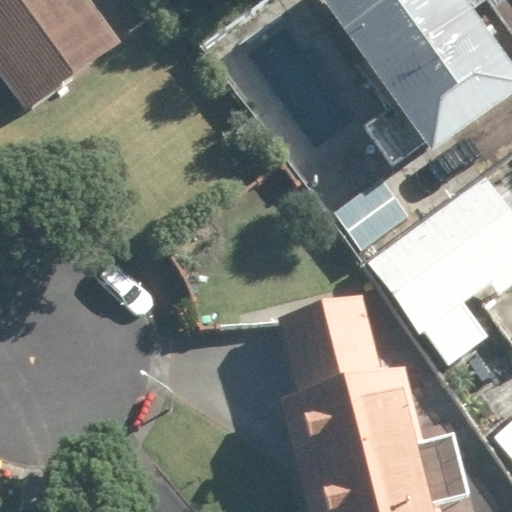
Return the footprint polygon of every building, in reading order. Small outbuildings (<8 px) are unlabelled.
[(0,0),(0,95),(21,123),(115,51),(76,0),(0,0)] [(511,0),(313,0),(303,7),(420,172),(511,105),(511,95),(506,86),(511,81),(511,48),(492,20),(511,5),(511,0)] [(410,224),(378,182),(328,222),(361,263),(410,224)] [(511,228),(482,186),(363,273),(413,343),(485,291),(498,309),(511,298),(511,228)] [(275,420),(298,511),(455,511),(468,509),(451,441),(421,449),(402,374),(377,380),(359,306),(275,327),(297,414),(275,420)] [(511,425),(490,444),(511,468),(511,425)]
